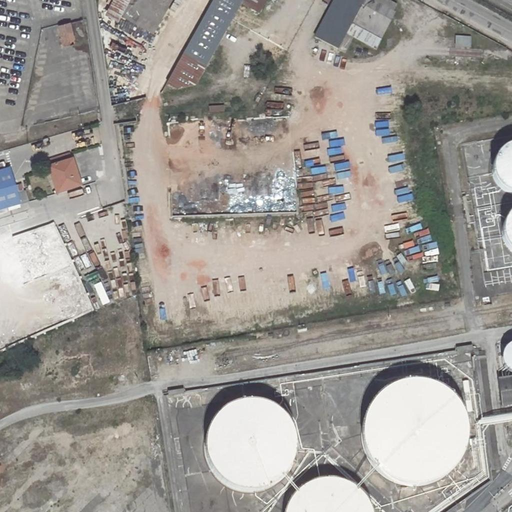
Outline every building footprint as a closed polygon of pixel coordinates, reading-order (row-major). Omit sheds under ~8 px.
[(172,0),(115,0),(112,6),(113,12),(154,34),(172,0)] [(212,0),(183,54),(205,66),(234,13),(254,23),(267,0),(212,0)] [(334,0),(314,37),(336,50),(364,0),(334,0)] [(386,0),(364,0),(336,50),(344,54),(353,37),(374,49),(394,12),(393,12),(397,5),(386,0)] [(69,23),(58,25),(62,45),(73,43),(69,23)] [(471,39),(457,36),(455,46),(470,48),(471,39)] [(497,183),(499,186),(502,189),(505,191),(509,193),(511,194),(511,145),(509,146),(505,148),(502,150),(499,153),(497,156),(495,160),(493,164),(493,167),(493,172),(493,175),(495,179),(497,183)] [(69,153),(49,159),(52,165),(47,167),(55,192),(79,184),(69,153)] [(7,168),(0,170),(0,209),(19,204),(16,193),(7,168)] [(23,191),(16,193),(19,204),(27,201),(23,191)] [(225,213),(225,197),(177,198),(177,213),(225,213)] [(507,245),(509,248),(511,251),(511,212),(510,215),(507,218),(505,222),(504,226),(503,230),(503,234),(504,238),(505,242),(507,245)] [(501,355),(501,360),(503,364),(505,369),(509,372),(511,372),(511,343),(510,344),(506,346),(503,350),(501,355)] [(425,375),(419,374),(413,374),(406,375),(400,376),(394,377),(388,380),(383,383),(378,386),(373,390),(369,395),(365,400),(362,405),(359,411),(357,417),(355,423),(355,429),(354,435),(355,441),(356,448),(358,454),(360,459),(363,465),(367,470),(371,475),(375,479),(380,483),(386,486),(391,489),(397,491),(403,492),(409,493),(416,493),(422,493),(428,492),(434,490),(440,488),(445,485),(450,481),(455,477),(459,472),(463,468),(466,462),(469,457),(471,451),(473,445),(474,438),(474,432),(473,426),(472,420),(470,414),(468,408),(465,403),(461,397),(457,393),(453,388),(448,385),(443,381),(437,379),(431,377),(425,375)] [(511,375),(498,377),(500,404),(511,402),(511,375)] [(209,430),(206,438),(205,447),(206,456),(208,464),(212,472),(218,479),(221,482),(224,484),(232,489),(241,491),(250,492),(255,492),(260,491),(265,490),(269,488),(274,486),(278,483),(282,479),(285,476),(288,472),(291,466),(294,458),(295,453),(295,448),(295,443),(294,438),(293,433),(291,428),(289,424),(286,420),(283,416),(279,413),(275,410),(270,407),(261,404),(256,403),(251,402),(246,402),(242,403),(233,406),(225,410),(219,415),(213,422),(209,430)] [(370,511),(371,510),(370,510),(367,502),(362,495),(355,489),(348,485),(340,482),(335,481),(331,480),(326,480),(321,481),(317,481),(312,483),(307,485),(303,488),(299,491),(292,498),(289,502),(287,507),(285,511),(284,511),(370,511)]
